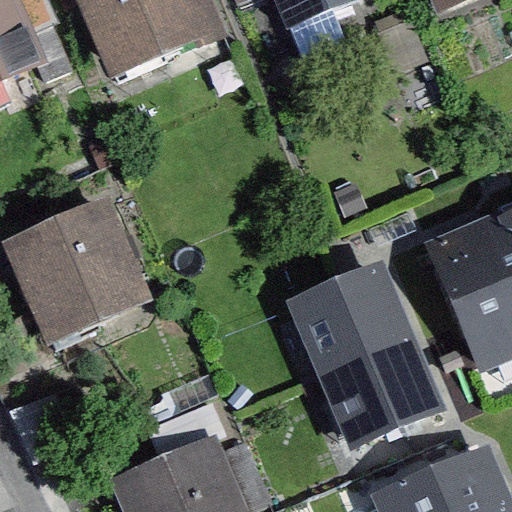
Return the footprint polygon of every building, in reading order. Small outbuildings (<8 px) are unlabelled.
[(191,0),(72,0),(70,1),(106,87),(210,44),(191,0)] [(357,9),(352,0),(262,0),(278,39),(357,9)] [(423,0),(435,29),(510,0),(423,0)] [(7,2),(0,5),(0,91),(41,72),(7,2)] [(102,215),(0,255),(0,265),(38,360),(142,319),(102,215)] [(511,217),(426,253),(479,379),(511,365),(511,217)] [(287,315),(318,389),(407,351),(377,278),(287,315)] [(407,351),(318,389),(348,463),(438,426),(407,351)] [(170,462),(228,434),(215,407),(157,435),(170,462)] [(242,511),(216,445),(111,486),(120,511),(242,511)] [(366,504),(370,511),(508,511),(485,455),(366,504)]
